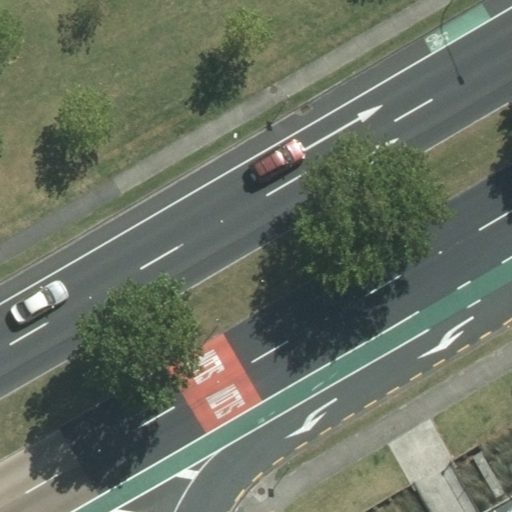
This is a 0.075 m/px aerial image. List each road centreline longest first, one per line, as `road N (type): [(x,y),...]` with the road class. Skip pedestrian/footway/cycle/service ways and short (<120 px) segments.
road 1 (primary): [(0,337),(511,45)]
road 2 (primary): [(511,241),(12,511)]
